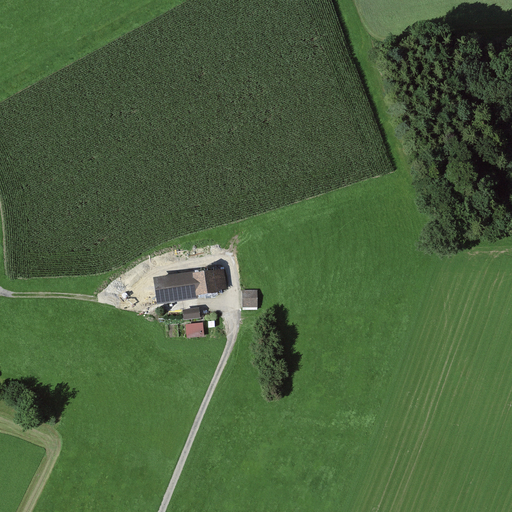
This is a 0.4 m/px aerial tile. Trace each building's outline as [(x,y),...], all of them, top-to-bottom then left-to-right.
[(198,296),(219,293),(219,291),(227,289),(224,269),(193,274),(196,297),(198,296)] [(190,273),(153,278),(157,305),(199,299),(198,296),(196,297),(193,274),(191,274),(190,273)] [(243,311),(258,310),(257,290),(243,290),(243,311)] [(183,310),(184,320),(201,319),(199,308),(183,310)] [(203,323),(185,325),(187,339),(204,337),(203,323)]
